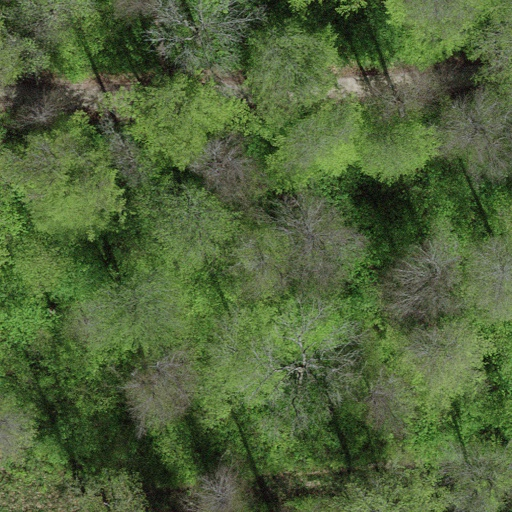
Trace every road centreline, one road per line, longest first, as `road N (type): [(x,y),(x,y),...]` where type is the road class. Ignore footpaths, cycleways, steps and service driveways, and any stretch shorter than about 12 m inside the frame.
road 1 (track): [(0,99),(122,104),(511,78)]
road 2 (track): [(122,104),(320,220),(455,352),(511,390)]
